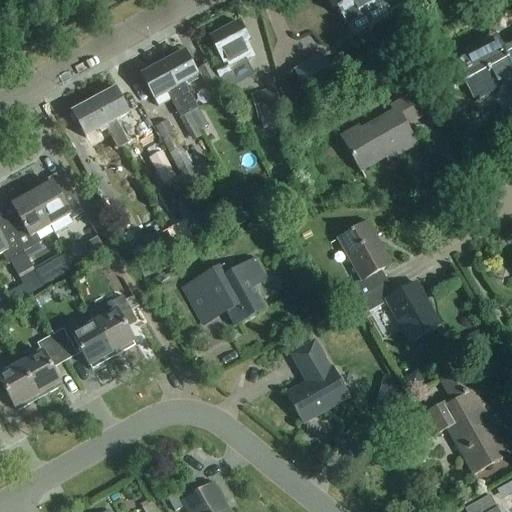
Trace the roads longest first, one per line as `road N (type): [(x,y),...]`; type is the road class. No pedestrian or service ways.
road 1 (residential): [(325,511),(233,435),(179,414),(140,426),(20,494)]
road 2 (unclassified): [(190,0),(23,93)]
